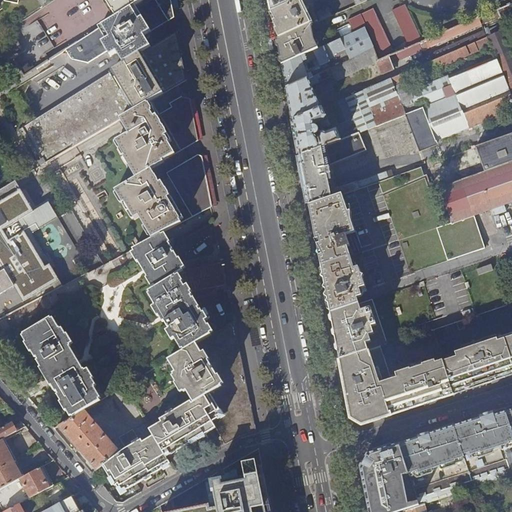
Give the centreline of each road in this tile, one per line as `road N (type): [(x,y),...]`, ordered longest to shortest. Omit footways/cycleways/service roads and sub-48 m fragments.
road 1 (primary): [(208,0),(292,431)]
road 2 (primary): [(287,319),(226,0)]
road 3 (residential): [(287,319),(511,245)]
road 4 (residential): [(511,388),(315,452)]
road 5 (residential): [(292,431),(231,450),(121,511)]
road 6 (residential): [(110,511),(0,385)]
